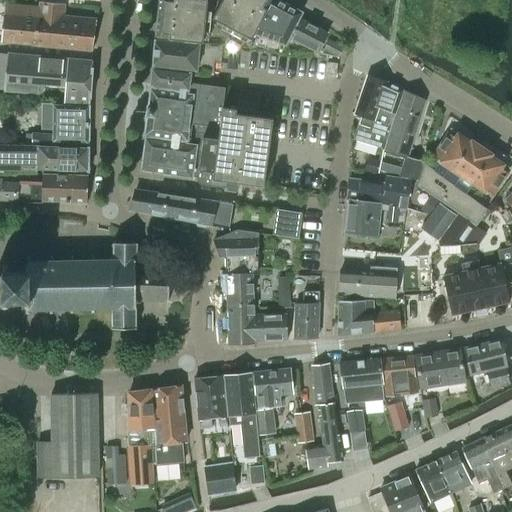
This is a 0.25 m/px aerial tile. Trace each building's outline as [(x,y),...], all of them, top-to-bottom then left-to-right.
[(159,0),(157,27),(155,39),(202,43),(203,43),(207,0),(159,0)] [(222,0),(212,18),(251,39),(252,37),(253,38),(271,0),(222,0)] [(271,0),(264,15),(253,38),(254,38),(248,48),(265,50),(280,52),(301,12),(278,0),(271,0)] [(64,16),(66,5),(61,4),(40,2),(39,8),(6,5),(5,27),(3,41),(35,44),(92,49),(94,36),(96,22),(96,20),(64,16)] [(300,17),(290,37),(317,52),(327,32),(300,17)] [(154,39),(154,65),(191,68),(196,69),(198,59),(220,61),(222,45),(203,43),(202,43),(155,39),(154,39)] [(329,40),(321,55),(339,56),(344,48),(329,40)] [(39,93),(42,90),(42,85),(66,86),(65,102),(91,104),(93,60),(8,54),(3,90),(39,93)] [(328,63),(326,77),(336,79),(338,65),(328,63)] [(154,65),(144,134),(149,135),(148,137),(146,137),(141,170),(192,178),(192,177),(196,177),(196,179),(199,185),(226,188),(227,181),(263,186),(273,119),(236,114),(237,109),(221,107),(224,88),(189,84),(191,68),(154,65)] [(386,82),(386,81),(367,75),(354,113),(360,116),(352,140),(383,149),(402,90),(386,82)] [(403,91),(384,152),(405,158),(402,167),(381,162),(379,171),(418,181),(424,162),(407,157),(425,101),(403,91)] [(28,140),(28,146),(53,147),(53,142),(88,144),(90,106),(44,102),(42,128),(52,129),(52,134),(33,134),(32,140),(28,140)] [(448,133),(432,157),(438,161),(433,169),(466,194),(470,189),(473,184),(492,197),(508,173),(501,168),(504,164),(491,156),(492,154),(472,140),(471,142),(458,134),(456,138),(448,133)] [(0,145),(0,173),(10,174),(10,170),(36,170),(87,171),(89,148),(53,147),(28,146),(16,145),(0,145)] [(365,169),(377,173),(380,161),(368,158),(365,169)] [(457,212),(456,215),(477,223),(487,209),(466,194),(433,169),(425,163),(417,185),(457,212)] [(0,180),(0,201),(87,204),(87,175),(44,174),(43,184),(17,183),(17,179),(5,179),(5,183),(2,183),(2,180),(0,180)] [(346,200),(347,200),(399,207),(406,209),(410,179),(385,175),(384,186),(348,181),(346,200)] [(228,228),(233,204),(135,190),(130,209),(163,215),(164,219),(172,221),(175,218),(195,221),(197,225),(204,227),(207,224),(228,228)] [(347,200),(344,229),(348,234),(377,237),(379,210),(385,211),(385,221),(398,222),(399,207),(347,200)] [(439,202),(421,228),(436,240),(453,215),(454,216),(455,215),(439,202)] [(291,212),(270,209),(267,233),(288,236),(291,212)] [(511,217),(508,211),(501,215),(506,224),(511,220),(511,217)] [(453,215),(436,240),(440,246),(478,245),(486,234),(476,225),(477,223),(456,215),(455,215),(454,216),(453,215)] [(226,256),(228,310),(253,309),(252,273),(256,273),(258,232),(235,229),(215,239),(222,256),(226,256)] [(0,276),(3,277),(3,294),(0,294),(0,299),(3,300),(3,308),(8,308),(8,300),(25,300),(25,308),(27,308),(26,315),(30,315),(30,308),(50,308),(50,314),(53,314),(53,308),(70,308),(70,315),(74,315),(74,308),(112,308),(112,328),(136,328),(136,303),(141,303),(141,301),(169,301),(170,269),(141,269),(141,265),(137,265),(137,261),(141,261),(141,257),(136,257),(136,247),(139,247),(139,244),(137,244),(137,243),(135,243),(135,241),(133,241),(133,243),(115,243),(115,241),(113,241),(113,243),(111,243),(111,245),(109,245),(109,247),(112,247),(112,258),(110,258),(110,261),(96,260),(96,257),(91,257),(91,260),(74,260),(74,257),(70,257),(70,260),(52,260),(52,256),(50,256),(50,260),(30,260),(30,256),(26,256),(26,265),(24,265),(24,272),(8,272),(8,265),(3,265),(3,272),(0,271),(0,276)] [(480,268),(478,259),(462,263),(464,272),(443,276),(452,314),(509,301),(509,297),(511,295),(511,261),(502,264),(502,263),(480,268)] [(340,270),(338,294),(394,298),(396,267),(373,266),(373,272),(340,270)] [(278,291),(278,308),(290,308),(290,291),(278,291)] [(295,304),(294,338),(318,338),(320,291),(304,291),(304,304),(295,304)] [(338,302),(337,332),(340,336),(401,330),(398,309),(372,312),(373,300),(338,302)] [(228,310),(229,343),(254,342),(254,341),(254,315),(253,309),(228,310)] [(254,315),(254,341),(287,339),(286,314),(254,315)] [(507,365),(501,339),(464,348),(470,374),(487,371),(490,386),(509,381),(506,365),(507,365)] [(465,381),(460,349),(415,355),(420,388),(465,381)] [(385,397),(402,395),(418,393),(416,377),(414,356),(381,359),(385,397)] [(379,359),(339,362),(344,395),(345,404),(383,400),(382,383),(379,359)] [(318,405),(325,445),(307,447),(310,469),(327,466),(327,463),(343,460),(328,364),(312,366),(316,387),(313,387),(316,405),(318,405)] [(254,372),(256,397),(257,405),(280,403),(279,395),(292,393),(290,369),(254,372)] [(252,372),(222,375),(223,384),(226,384),(230,420),(231,425),(241,424),(244,449),(245,457),(259,455),(255,411),(252,372)] [(222,375),(194,378),(199,428),(200,429),(212,428),(211,418),(214,418),(227,416),(227,411),(223,384),(222,375)] [(148,428),(151,464),(182,462),(181,441),(186,441),(182,386),(151,390),(154,428),(148,428)] [(152,482),(151,464),(148,428),(154,428),(151,390),(128,394),(130,429),(127,429),(130,483),(152,482)] [(421,400),(424,417),(438,415),(435,398),(421,400)] [(345,408),(349,432),(345,432),(347,444),(366,441),(361,406),(345,408)] [(272,408),(256,411),(260,434),(276,432),(272,408)] [(299,442),(314,439),(309,413),(295,415),(299,442)] [(511,456),(511,425),(500,431),(511,456)] [(497,473),(504,489),(511,485),(511,483),(506,471),(511,468),(511,456),(500,431),(482,439),(497,473)] [(494,494),(504,489),(497,473),(482,439),(463,448),(479,484),(488,480),(494,494)] [(49,444),(37,444),(37,475),(69,475),(68,451),(60,443),(49,444)] [(118,445),(106,446),(107,484),(127,483),(125,454),(119,454),(118,445)] [(451,493),(472,484),(456,451),(436,460),(442,473),(451,493)] [(431,502),(451,493),(442,473),(436,460),(416,469),(418,473),(431,502)] [(213,468),(205,469),(205,470),(208,492),(233,488),(236,487),(233,473),(233,471),(230,472),(213,474),(213,468)] [(367,498),(373,511),(424,511),(408,476),(380,488),(381,492),(367,498)] [(176,495),(178,508),(194,507),(192,494),(176,495)] [(483,511),(481,503),(468,507),(469,511),(483,511)]
